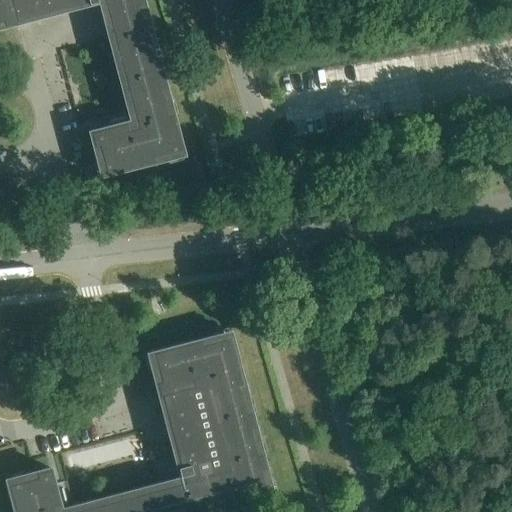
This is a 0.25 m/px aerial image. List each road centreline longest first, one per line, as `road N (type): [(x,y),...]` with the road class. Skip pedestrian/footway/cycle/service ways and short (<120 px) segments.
road 1 (residential): [(370,511),(288,232)]
road 2 (unknown): [(255,118),(491,58)]
road 3 (residential): [(288,232),(220,0)]
road 4 (residential): [(0,431),(117,401),(90,291)]
road 5 (residential): [(511,206),(288,232)]
road 6 (residential): [(288,232),(81,257)]
